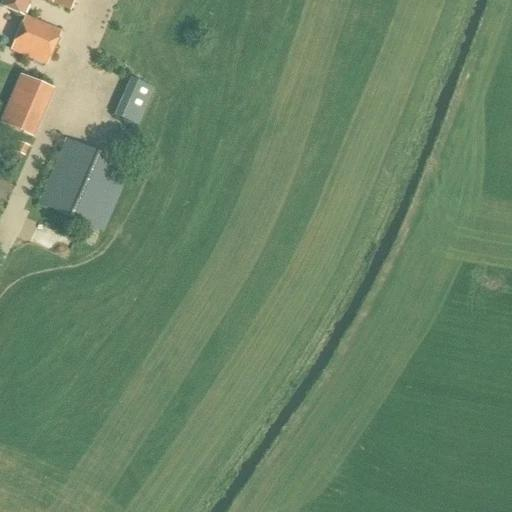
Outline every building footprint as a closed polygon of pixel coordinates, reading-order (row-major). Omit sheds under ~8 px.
[(74,0),(4,0),(1,8),(22,16),(28,0),(46,0),(70,10),(74,0)] [(10,52),(46,67),(62,32),(25,17),(10,52)] [(21,76),(0,121),(0,124),(32,139),(54,91),(21,76)] [(130,79),(113,117),(138,127),(154,90),(130,79)] [(37,205),(103,234),(131,168),(66,139),(37,205)] [(15,143),(12,151),(23,156),(26,147),(15,143)]
